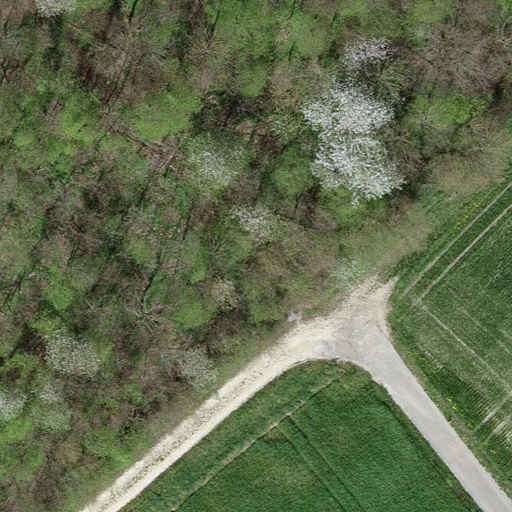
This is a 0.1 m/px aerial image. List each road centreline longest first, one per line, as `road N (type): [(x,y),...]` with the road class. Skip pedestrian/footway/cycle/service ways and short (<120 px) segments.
road 1 (track): [(89,511),(335,311),(511,119)]
road 2 (track): [(481,511),(335,311)]
